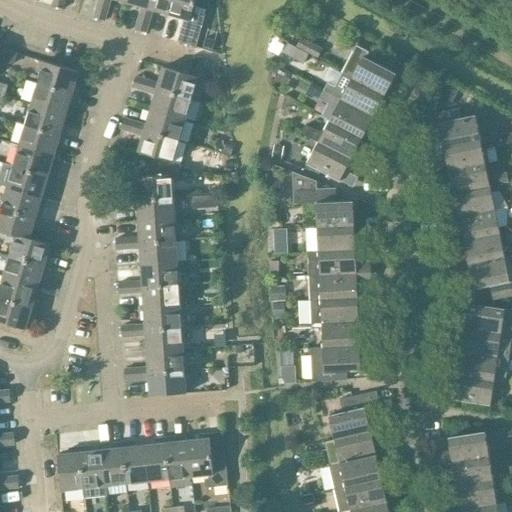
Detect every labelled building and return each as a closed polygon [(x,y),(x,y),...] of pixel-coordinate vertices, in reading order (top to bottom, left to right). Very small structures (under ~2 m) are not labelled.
[(54,0),(52,6),(63,9),(65,0),(54,0)] [(99,0),(97,7),(107,10),(109,2),(107,2),(107,0),(99,0)] [(127,0),(126,2),(142,7),(139,19),(149,22),(151,14),(148,14),(149,11),(147,10),(149,0),(127,0)] [(149,0),(147,10),(149,11),(148,14),(151,14),(152,10),(168,14),(171,0),(149,0)] [(171,0),(168,14),(184,19),(177,42),(196,47),(206,10),(194,7),(195,0),(171,0)] [(97,7),(94,18),(104,21),(107,10),(97,7)] [(139,19),(136,30),(146,33),(149,22),(139,19)] [(305,51),(318,58),(322,49),(309,42),(301,37),(296,46),(305,51)] [(341,73),(384,95),(396,73),(364,56),(367,51),(356,45),(341,73)] [(3,61),(14,65),(17,53),(6,50),(3,61)] [(44,61),(37,83),(77,95),(79,85),(75,84),(78,71),(44,61)] [(146,80),(143,90),(151,92),(151,89),(154,90),(155,88),(191,99),(199,101),(199,99),(208,72),(190,66),(188,74),(163,67),(158,83),(146,80)] [(323,91),(373,117),(384,95),(341,73),(334,86),(328,83),(323,91)] [(135,77),(132,87),(143,90),(146,80),(135,77)] [(449,105),(459,87),(446,80),(437,98),(449,105)] [(37,83),(31,104),(66,114),(69,102),(74,104),(77,95),(37,83)] [(151,89),(151,92),(155,94),(151,109),(185,119),(191,99),(155,88),(154,90),(151,89)] [(320,116),(329,121),(362,138),(373,117),(323,91),(319,99),(327,103),(320,116)] [(31,104),(25,124),(65,136),(67,127),(62,125),(66,114),(31,104)] [(439,124),(443,147),(480,139),(475,115),(461,118),(459,108),(423,116),(425,127),(439,124)] [(133,121),(130,131),(138,133),(139,131),(142,132),(143,129),(145,130),(179,140),(185,119),(151,109),(146,125),(133,121)] [(123,118),(120,128),(130,131),(133,121),(123,118)] [(318,142),(351,159),(362,138),(329,121),(324,131),(318,131),(305,124),(301,133),(318,142)] [(25,124),(19,145),(54,155),(57,144),(62,145),(65,136),(25,124)] [(139,131),(138,133),(143,135),(138,152),(146,154),(172,162),(173,161),(179,140),(145,130),(143,129),(142,132),(139,131)] [(511,132),(499,135),(501,145),(511,142),(511,132)] [(443,147),(448,171),(485,163),(496,161),(493,146),(501,145),(499,135),(480,139),(443,147)] [(306,164),(339,181),(351,159),(318,142),(306,164)] [(19,145),(13,166),(53,177),(55,168),(50,167),(54,155),(19,145)] [(137,194),(124,195),(124,205),(133,205),(132,202),(136,202),(135,199),(173,197),(171,175),(179,174),(180,163),(173,161),(172,162),(146,154),(144,176),(136,177),(137,194)] [(448,171),(453,194),(490,187),(485,163),(448,171)] [(13,166),(7,187),(42,197),(45,185),(50,187),(53,177),(13,166)] [(317,228),(354,226),(353,201),(336,201),(335,188),(316,189),(316,181),(292,172),(293,204),(316,203),(317,228)] [(492,176),(494,186),(502,184),(509,183),(507,173),(492,176)] [(453,194),(458,217),(507,207),(499,191),(502,185),(502,184),(494,186),(490,187),(453,194)] [(7,187),(1,207),(40,219),(43,210),(38,208),(42,197),(7,187)] [(124,195),(113,196),(114,206),(124,205),(124,195)] [(136,202),(132,202),(133,205),(138,205),(139,221),(174,219),(173,197),(135,199),(136,202)] [(0,211),(0,230),(16,235),(29,239),(30,238),(33,227),(38,228),(40,219),(1,207),(0,211)] [(500,233),(504,232),(511,231),(511,230),(505,225),(507,207),(458,217),(463,241),(500,233)] [(140,237),(127,238),(127,248),(136,248),(135,245),(138,245),(138,242),(176,240),(174,219),(139,221),(140,237)] [(318,251),(355,250),(354,226),(317,228),(318,251)] [(463,241),(468,264),(505,256),(500,233),(463,241)] [(16,235),(10,256),(49,267),(52,258),(47,257),(50,244),(30,238),(29,239),(16,235)] [(127,238),(116,239),(117,249),(127,248),(127,238)] [(138,245),(135,245),(136,248),(141,248),(142,264),(177,262),(176,240),(138,242),(138,245)] [(309,252),(310,276),(356,274),(355,250),(318,251),(309,252)] [(10,256),(4,276),(38,287),(41,275),(46,276),(49,267),(10,256)] [(490,285),(493,298),(511,294),(511,280),(510,281),(505,256),(468,264),(473,289),(490,285)] [(143,281),(130,282),(130,293),(138,292),(138,289),(141,289),(141,286),(179,284),(177,262),(142,264),(143,281)] [(310,276),(311,300),(358,297),(356,274),(310,276)] [(4,276),(0,288),(0,297),(37,309),(39,299),(35,298),(38,287),(4,276)] [(130,282),(119,283),(120,293),(130,293),(130,282)] [(141,289),(138,289),(138,292),(143,292),(145,308),(180,305),(179,284),(141,286),(141,289)] [(0,321),(26,329),(29,316),(34,318),(37,309),(0,297),(0,321)] [(312,324),(321,323),(359,321),(358,297),(311,300),(312,324)] [(511,309),(468,303),(464,328),(511,335),(511,334),(511,309)] [(146,324),(133,325),(133,336),(141,335),(141,332),(144,332),(144,330),(182,327),(180,305),(145,308),(146,324)] [(321,323),(323,347),(360,345),(359,321),(321,323)] [(133,325),(122,326),(122,336),(133,336),(133,325)] [(144,332),(141,332),(141,335),(146,335),(148,351),(183,348),(182,327),(144,330),(144,332)] [(464,328),(460,351),(508,359),(511,335),(464,328)] [(310,348),(312,381),(347,380),(347,371),(361,370),(360,345),(323,347),(310,348)] [(149,367),(135,368),(136,379),(144,378),(144,375),(147,375),(147,373),(184,370),(183,348),(148,351),(149,367)] [(457,375),(494,381),(505,382),(508,359),(460,351),(457,375)] [(135,368),(125,369),(125,379),(136,379),(135,368)] [(147,375),(144,375),(144,378),(149,378),(150,395),(186,393),(184,370),(147,373),(147,375)] [(453,400),(490,406),(494,381),(457,375),(453,400)] [(9,390),(0,391),(0,401),(10,401),(9,390)] [(334,439),(371,431),(366,409),(379,406),(377,393),(376,390),(339,399),(342,412),(329,415),(334,439)] [(489,431),(491,440),(506,438),(504,429),(489,431)] [(187,441),(191,476),(204,475),(205,488),(228,485),(222,431),(219,432),(199,434),(199,439),(187,441)] [(330,465),(376,455),(371,431),(334,439),(325,442),(330,465)] [(448,437),(452,462),(489,456),(485,431),(448,437)] [(14,433),(3,434),(4,445),(15,444),(14,433)] [(165,438),(170,479),(191,476),(187,441),(175,442),(175,437),(165,438)] [(144,445),(148,481),(170,479),(165,438),(156,439),(156,444),(144,445)] [(122,443),(127,483),(148,481),(144,445),(133,447),(132,442),(122,443)] [(101,450),(106,486),(127,483),(122,443),(113,444),(113,449),(101,450)] [(83,488),(84,498),(107,496),(106,486),(101,450),(90,451),(89,446),(79,447),(84,488),(83,488)] [(61,490),(83,488),(84,488),(79,447),(70,448),(70,453),(57,455),(61,490)] [(329,465),(334,489),(381,478),(376,455),(330,465),(329,465)] [(452,462),(455,486),(492,480),(489,456),(452,462)] [(18,476),(7,477),(8,488),(19,487),(18,476)] [(0,488),(8,488),(7,477),(0,477),(0,488)] [(339,511),(341,511),(350,510),(387,501),(381,478),(334,489),(339,511)] [(455,486),(459,509),(496,503),(492,480),(455,486)] [(350,510),(350,511),(389,511),(387,501),(350,510)] [(459,509),(459,511),(497,511),(496,503),(459,509)]
